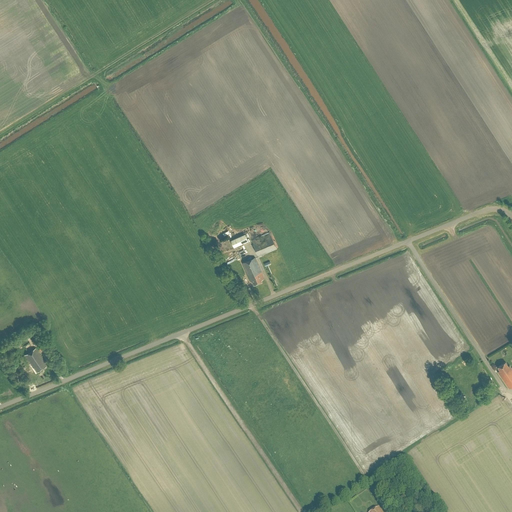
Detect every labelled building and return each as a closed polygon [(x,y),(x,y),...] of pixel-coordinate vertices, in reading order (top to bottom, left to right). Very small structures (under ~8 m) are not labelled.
[(245,234),(231,240),(234,247),(248,241),(245,234)] [(258,256),(277,248),(276,246),(271,234),(252,242),(257,254),(258,256)] [(262,281),(261,279),(264,278),(255,257),(242,262),(250,281),(252,280),(253,284),(262,281)] [(38,333),(31,338),(34,343),(42,339),(38,333)] [(29,341),(24,345),(26,349),(32,345),(29,341)] [(35,347),(25,355),(33,368),(34,367),(37,371),(46,365),(44,362),(45,362),(35,347)] [(508,366),(505,361),(497,367),(499,370),(497,371),(508,388),(511,386),(511,368),(510,365),(508,366)]
